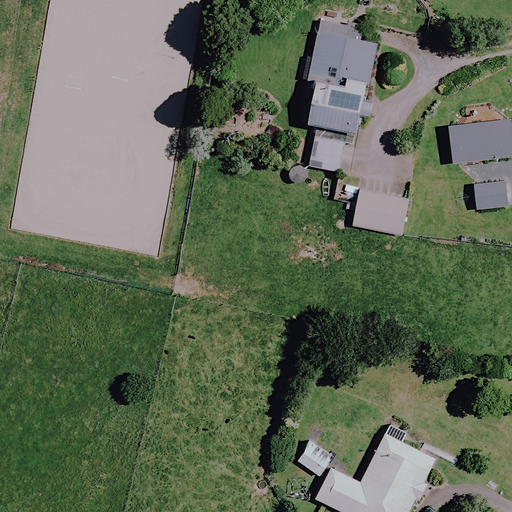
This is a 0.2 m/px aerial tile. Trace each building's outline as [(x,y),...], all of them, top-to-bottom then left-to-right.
[(311,125),(358,135),(363,111),(365,111),(380,44),(319,30),(306,91),(317,94),(311,125)] [(347,142),(317,137),(312,168),(342,172),(347,142)] [(311,145),(297,142),(293,160),(307,163),(311,145)] [(413,197),(363,187),(355,226),(405,236),(413,197)] [(410,511),(418,498),(422,500),(430,483),(426,481),(438,459),(388,434),(364,483),(334,468),(319,499),(345,511),(410,511)] [(336,457),(314,441),(300,462),(322,477),(336,457)]
